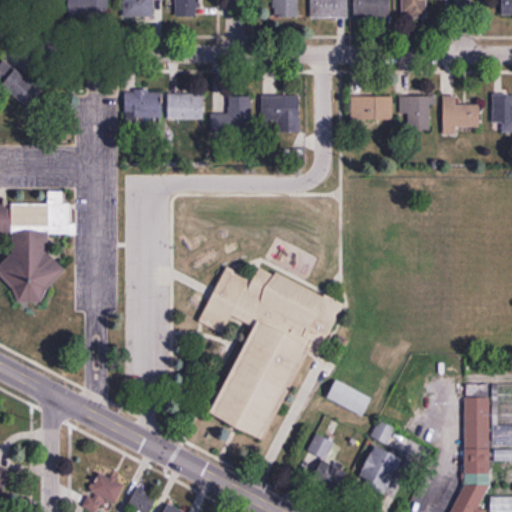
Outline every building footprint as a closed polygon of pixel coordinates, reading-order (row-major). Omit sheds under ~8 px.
[(108,0),(68,0),(68,16),(108,16),(108,0)] [(123,0),(123,17),(155,17),(154,0),(123,0)] [(176,0),(177,17),(200,17),(200,0),(176,0)] [(274,0),(274,17),(298,17),(298,0),(274,0)] [(311,0),(312,18),(348,18),(348,0),(311,0)] [(354,0),(355,18),(391,18),(390,0),(354,0)] [(402,0),(402,14),(427,14),(426,0),(402,0)] [(511,16),(511,0),(501,0),(501,17),(511,16)] [(2,86),(30,108),(45,89),(18,67),(2,86)] [(163,92),(126,92),(126,118),(163,118),(163,92)] [(168,94),(168,120),(205,120),(205,94),(168,94)] [(511,131),(511,94),(493,95),(493,123),(503,123),(503,132),(511,131)] [(262,95),(262,131),(301,131),(301,95),(262,95)] [(394,95),(351,95),(351,130),(367,130),(367,120),(394,120),(394,95)] [(457,127),(481,126),(481,104),(457,104),(457,95),(443,95),(444,135),(457,135),(457,127)] [(252,96),(229,96),(229,113),(212,113),(212,128),(252,128),(252,96)] [(400,114),(408,114),(408,130),(433,130),(433,96),(400,96),(400,114)] [(0,203),(0,233),(8,234),(12,237),(11,250),(0,265),(0,277),(14,287),(14,302),(42,303),(47,296),(47,290),(61,271),(62,263),(49,254),(50,233),(75,233),(76,207),(65,200),(65,190),(50,190),(49,205),(0,203)] [(268,441),(310,350),(322,355),(345,304),(261,266),(255,279),(226,266),(200,323),(224,333),(232,316),(254,326),(212,416),(268,441)] [(491,386),(466,386),(466,479),(452,511),(490,511),(491,511),(482,508),(491,486),(491,386)] [(361,480),(388,491),(402,458),(375,446),(361,480)] [(312,480),(338,493),(348,473),(322,460),(312,480)] [(0,485),(5,486),(9,469),(0,466),(0,485)] [(101,510),(101,501),(122,501),(122,478),(90,478),(90,510),(101,510)] [(150,511),(150,489),(132,489),(132,511),(150,511)] [(492,511),(511,511),(511,498),(493,499),(492,511)]
